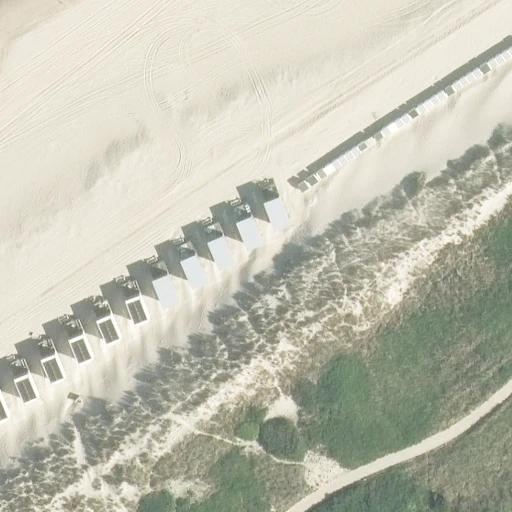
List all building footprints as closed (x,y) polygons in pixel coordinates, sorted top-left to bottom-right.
[(282,198),(267,204),(279,234),(295,228),(282,198)] [(255,217),(239,223),(252,253),(267,247),(255,217)] [(228,236),(212,242),(225,272),(240,266),(228,236)] [(198,254),(183,260),(195,290),(211,284),(198,254)] [(171,273),(156,279),(168,310),(184,304),(171,273)] [(143,292),(128,298),(140,328),(155,322),(143,292)] [(116,313),(100,319),(113,349),(128,343),(116,313)] [(87,331),(71,337),(83,368),(99,361),(87,331)] [(60,353),(44,360),(56,390),(72,384),(60,353)] [(34,372),(18,378),(30,408),(46,402),(34,372)] [(5,394),(0,395),(0,427),(1,431),(17,424),(5,394)]
